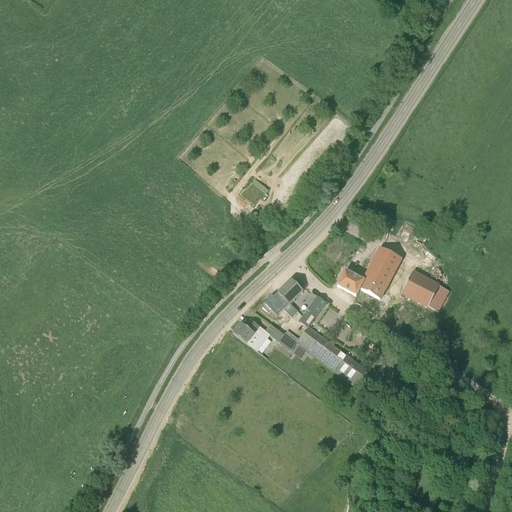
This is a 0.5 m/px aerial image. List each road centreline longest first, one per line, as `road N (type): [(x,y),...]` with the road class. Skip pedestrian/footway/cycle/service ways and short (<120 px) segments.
road 1 (unclassified): [(487,511),(503,435),(496,404),(332,297),(287,258)]
road 2 (tertiary): [(287,258),(358,178),(474,0)]
road 3 (tertiary): [(109,511),(194,353),(287,258)]
